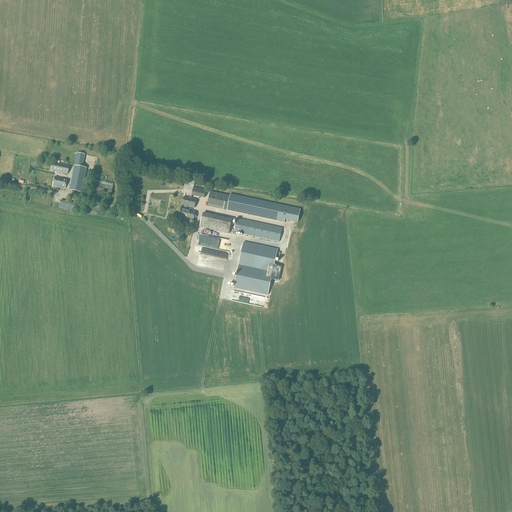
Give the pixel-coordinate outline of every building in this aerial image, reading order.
[(82,168),(84,155),(85,155),(77,153),(74,166),(82,168)] [(67,175),(69,166),(52,163),(50,171),(67,175)] [(82,168),(74,166),(69,190),(81,193),(86,168),(82,168)] [(66,179),(55,177),(53,187),(64,189),(66,179)] [(112,187),(85,181),(83,190),(84,190),(110,196),(111,196),(112,187)] [(191,195),(204,198),(206,190),(193,188),(191,195)] [(229,196),(210,192),(207,206),(223,209),(226,209),(226,208),(228,199),(229,196)] [(229,199),(227,208),(226,211),(284,224),(284,221),(297,223),(300,210),(262,202),(254,200),(230,195),(229,199)] [(182,207),(186,208),(187,206),(194,208),(196,200),(184,197),(182,205),(183,205),(182,207)] [(182,207),(182,209),(181,209),(179,217),(180,218),(180,220),(191,223),(192,220),(193,221),(195,212),(186,210),(186,208),(182,207)] [(232,220),(203,213),(199,228),(229,234),(232,220)] [(234,231),(237,231),(236,233),(279,242),(282,228),(239,219),(239,222),(236,221),(234,231)] [(271,280),(278,281),(281,267),(274,265),(278,250),(243,242),(234,288),(268,295),(271,280)] [(230,258),(231,253),(216,250),(215,255),(230,258)]
